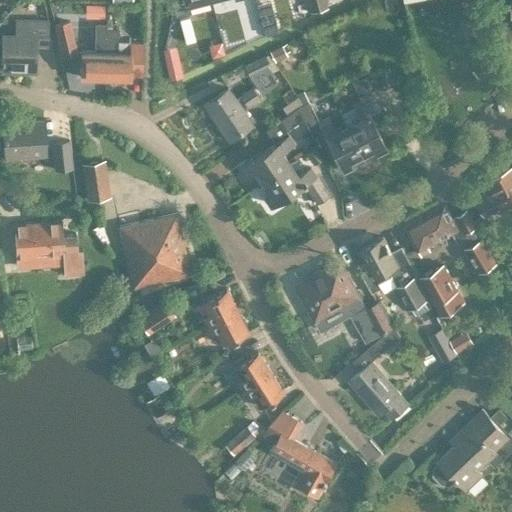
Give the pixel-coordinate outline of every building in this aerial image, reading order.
[(190,8),(211,2),(210,0),(172,0),(177,16),(191,12),(190,8)] [(259,0),(265,33),(277,31),(271,0),(259,0)] [(289,0),(292,12),(308,9),(306,0),(289,0)] [(324,0),(307,0),(311,14),(324,10),(327,10),(327,9),(324,0)] [(250,39),(265,35),(257,4),(242,8),(250,39)] [(88,19),(95,19),(106,19),(107,5),(88,5),(88,19)] [(46,46),(47,20),(15,19),(14,32),(2,32),(1,72),(34,73),(35,45),(46,46)] [(69,21),(54,24),(62,56),(77,53),(69,21)] [(80,77),(105,78),(106,28),(106,24),(95,24),(94,52),(81,52),(80,77)] [(117,53),(118,30),(118,28),(106,28),(105,78),(129,78),(130,76),(141,76),(143,43),(129,42),(129,53),(117,53)] [(206,47),(210,60),(223,57),(219,44),(206,47)] [(166,47),(170,78),(183,76),(180,46),(166,47)] [(271,52),(276,63),(288,58),(284,47),(271,52)] [(275,65),(266,53),(263,54),(264,56),(244,65),(250,78),(271,68),(275,65)] [(374,99),(363,78),(352,84),(360,100),(351,104),(353,107),(341,114),(346,124),(362,156),(373,150),(375,154),(386,149),(364,105),(374,99)] [(229,140),(253,124),(243,109),(259,98),(251,86),(235,97),(229,88),(205,105),(229,140)] [(351,162),(362,156),(346,124),(333,130),(327,117),(318,121),(309,103),(303,105),(302,104),(297,108),(303,120),(309,132),(320,127),(342,171),(353,166),(351,162)] [(253,173),(260,183),(290,163),(283,152),(295,143),(289,134),(288,135),(286,132),(303,120),(297,108),(287,115),(265,131),(275,144),(243,165),(249,175),(253,173)] [(2,123),(4,159),(46,156),(44,120),(2,123)] [(52,142),(54,170),(69,169),(66,141),(52,142)] [(322,160),(316,149),(309,153),(316,164),(322,160)] [(87,200),(109,196),(104,161),(82,164),(87,200)] [(315,176),(309,168),(298,175),(290,163),(260,183),(267,194),(263,196),(270,206),(315,176)] [(507,207),(511,204),(511,168),(491,179),(493,182),(472,193),(484,215),(505,204),(507,207)] [(467,211),(452,220),(444,204),(424,215),(438,241),(452,233),(457,244),(461,242),(465,249),(464,249),(479,274),(497,263),(467,211)] [(176,214),(119,227),(133,288),(190,274),(176,214)] [(405,226),(421,256),(431,251),(428,246),(438,241),(424,215),(405,226)] [(75,232),(62,233),(62,220),(13,224),(16,259),(64,255),(65,275),(83,273),(81,248),(76,248),(75,232)] [(362,250),(372,269),(361,274),(371,293),(381,288),(383,292),(397,285),(409,309),(412,307),(415,314),(427,307),(423,301),(429,298),(415,272),(404,278),(402,274),(383,238),(362,250)] [(316,323),(361,298),(340,260),(295,285),(316,323)] [(419,278),(440,315),(463,302),(442,265),(419,278)] [(205,326),(237,310),(226,289),(200,302),(207,315),(201,318),(205,326)] [(388,331),(388,330),(394,327),(379,301),(364,309),(379,336),(388,331)] [(147,334),(173,316),(165,303),(138,320),(147,334)] [(237,310),(205,326),(210,335),(215,332),(221,345),(247,332),(237,310)] [(450,337),(456,349),(473,340),(466,328),(450,337)] [(397,340),(388,330),(388,331),(372,345),(380,354),(397,340)] [(429,337),(443,363),(457,355),(442,330),(429,337)] [(240,391),(270,372),(257,352),(233,367),(240,379),(235,383),(240,391)] [(379,414),(402,394),(373,361),(350,381),(379,414)] [(148,382),(155,395),(172,385),(165,372),(148,382)] [(251,395),(258,408),(283,392),(270,372),(240,391),(245,399),(251,395)] [(167,411),(161,399),(158,395),(146,402),(155,418),(167,411)] [(456,478),(468,491),(484,475),(479,470),(496,453),(498,455),(506,455),(511,449),(511,422),(499,409),(490,418),(483,410),(453,439),(457,443),(439,460),(439,461),(433,467),(432,476),(441,485),(450,485),(456,478)] [(281,411),(265,429),(262,436),(273,442),(268,452),(300,471),(293,484),(315,496),(334,462),(292,439),(301,423),(281,411)] [(233,456),(255,437),(246,426),(224,445),(233,456)] [(223,472),(231,479),(240,469),(232,463),(223,472)]
